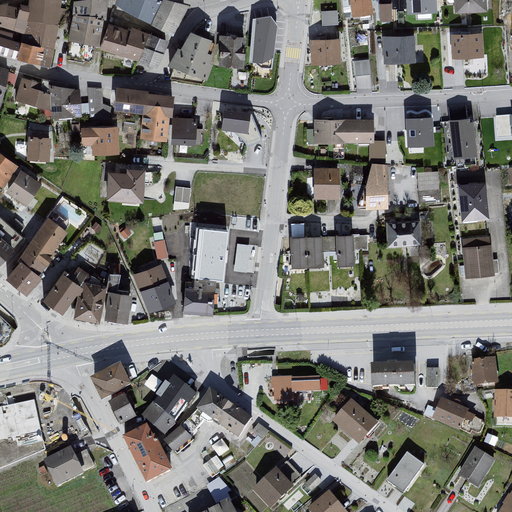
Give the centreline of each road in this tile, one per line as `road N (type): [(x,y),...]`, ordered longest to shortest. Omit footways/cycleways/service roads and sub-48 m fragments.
road 1 (residential): [(210,335),(227,393),(393,511)]
road 2 (primary): [(511,322),(259,332)]
road 3 (residential): [(259,332),(287,102)]
road 4 (residential): [(287,102),(511,93)]
road 5 (residential): [(148,511),(65,354)]
road 6 (primary): [(210,335),(65,354)]
road 7 (residential): [(0,61),(144,86)]
road 8 (residential): [(144,86),(287,102)]
road 9 (residential): [(245,0),(185,23),(144,86)]
